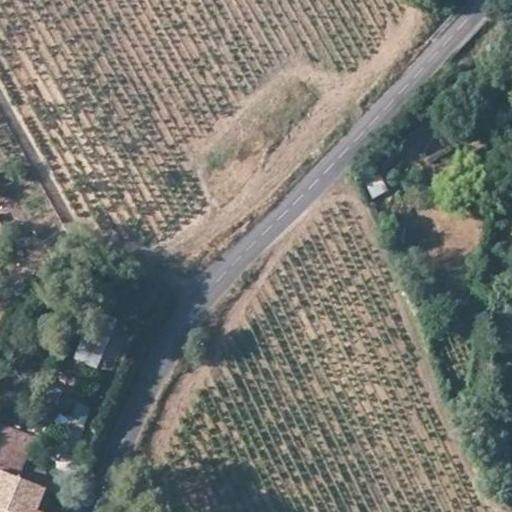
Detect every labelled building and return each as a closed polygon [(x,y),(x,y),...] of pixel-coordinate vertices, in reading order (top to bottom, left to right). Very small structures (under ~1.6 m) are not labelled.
[(374,201),(391,194),(383,176),(367,183),(374,201)] [(390,226),(386,243),(390,252),(404,254),(407,229),(390,226)] [(118,324),(97,315),(78,361),(98,369),(118,324)] [(91,430),(97,410),(78,405),(73,425),(91,430)] [(7,430),(0,442),(0,511),(1,511),(38,511),(47,494),(20,481),(37,445),(7,430)]
